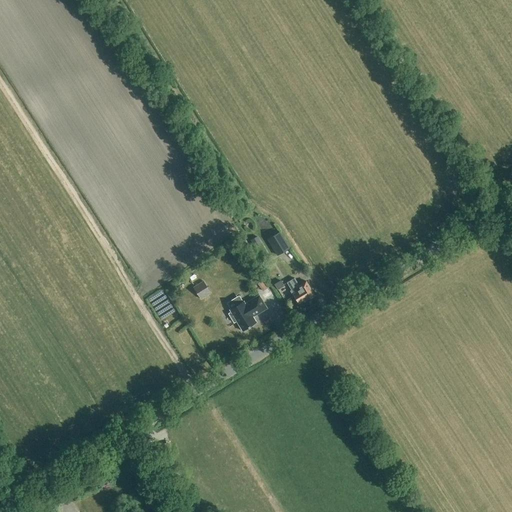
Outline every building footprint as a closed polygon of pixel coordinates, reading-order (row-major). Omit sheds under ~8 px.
[(280,232),(279,233),(267,240),(277,256),(289,248),(280,232)] [(254,248),(255,247),(260,244),(257,237),(250,240),(254,248)] [(299,286),(297,284),(294,278),(287,283),(291,290),(290,291),(292,294),(293,294),(299,304),(306,299),(307,299),(314,295),(306,281),(299,286)] [(200,299),(211,292),(204,281),(193,288),(200,299)] [(282,288),(266,294),(271,308),(287,302),(282,288)] [(228,315),(226,316),(232,326),(234,324),(240,334),(254,325),(250,318),(264,309),(256,297),(242,306),(241,304),(227,313),(228,315)]
